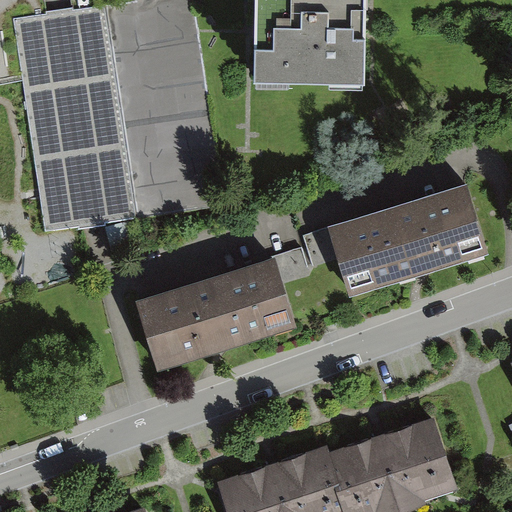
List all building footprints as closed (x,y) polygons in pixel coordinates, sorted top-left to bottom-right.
[(202,59),(194,0),(147,0),(109,5),(117,69),(202,59)] [(367,0),(255,0),(254,77),(366,79),(367,0)] [(105,6),(18,16),(43,229),(136,218),(124,116),(118,116),(105,6)] [(138,161),(209,159),(207,87),(197,87),(198,112),(163,113),(163,119),(138,120),(139,133),(129,133),(129,146),(138,145),(138,161)] [(470,178),(330,221),(353,293),(492,249),(470,178)] [(278,253),(138,295),(160,366),(300,324),(278,253)] [(435,417),(327,453),(347,511),(393,511),(459,490),(435,417)] [(347,511),(327,453),(325,446),(218,482),(228,511),(347,511)] [(149,511),(146,501),(113,511),(149,511)]
